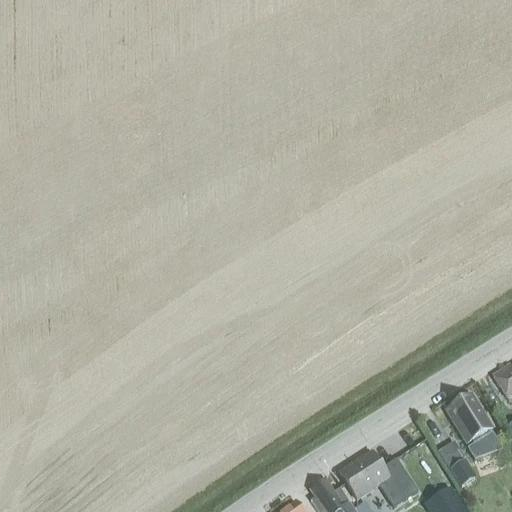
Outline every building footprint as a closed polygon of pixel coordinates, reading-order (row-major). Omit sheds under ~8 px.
[(508,366),(491,378),(508,404),(511,400),(511,369),(511,370),(508,366)] [(470,444),(472,447),(466,451),(473,463),(501,453),(491,436),(487,438),(485,434),(489,432),(469,399),(446,413),(466,446),(470,444)] [(438,455),(447,469),(461,460),(452,446),(438,455)] [(338,476),(355,502),(355,503),(378,488),(392,511),(400,511),(415,503),(399,479),(403,476),(395,462),(380,471),(370,455),(338,476)] [(448,473),(458,490),(474,481),(463,464),(448,473)] [(324,483),(309,493),(314,500),(309,503),(314,511),(351,511),(338,491),(332,495),(324,483)] [(461,511),(448,492),(423,509),(425,511),(461,511)]
